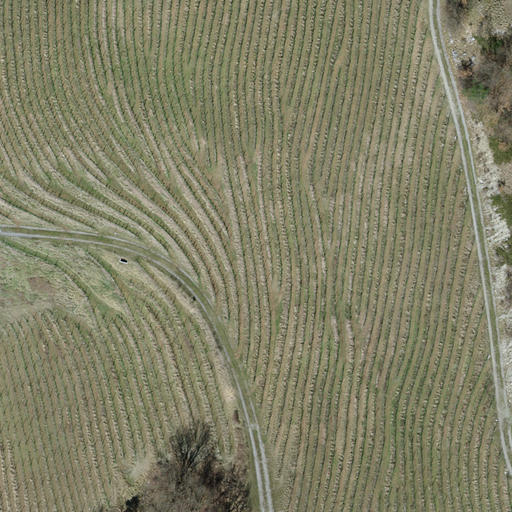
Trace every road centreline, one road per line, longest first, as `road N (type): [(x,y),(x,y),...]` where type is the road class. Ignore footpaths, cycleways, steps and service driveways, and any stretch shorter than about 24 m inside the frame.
road 1 (track): [(431,0),(474,199),(511,463)]
road 2 (track): [(267,511),(246,401),(190,284),(147,252),(113,242),(0,230)]
